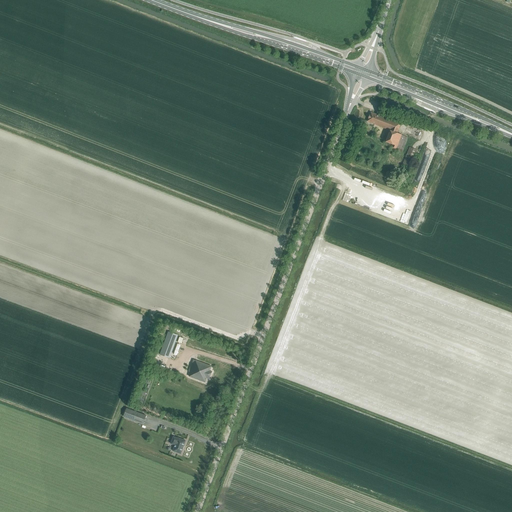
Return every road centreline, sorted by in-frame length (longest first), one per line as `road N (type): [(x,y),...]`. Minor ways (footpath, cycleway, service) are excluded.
road 1 (unclassified): [(196,511),(361,72)]
road 2 (primary): [(361,72),(150,0)]
road 3 (primary): [(361,72),(511,134)]
